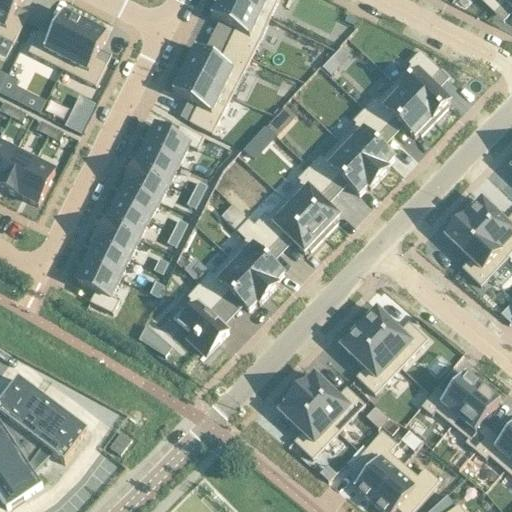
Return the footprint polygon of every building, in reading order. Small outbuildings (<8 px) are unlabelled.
[(0,0),(0,40),(14,48),(25,25),(14,19),(23,2),(23,0),(0,0)] [(216,11),(212,20),(235,32),(228,48),(251,59),(270,22),(227,0),(219,0),(215,10),(216,11)] [(227,0),(270,22),(280,0),(227,0)] [(511,0),(476,0),(495,17),(506,6),(511,11),(511,0)] [(40,34),(28,57),(62,74),(86,27),(82,25),(83,23),(70,16),(69,18),(64,15),(52,39),(40,34)] [(348,17),(345,24),(354,29),(358,22),(348,17)] [(86,27),(62,74),(96,91),(108,68),(96,62),(108,38),(86,27)] [(191,56),(184,69),(186,70),(185,73),(232,97),(251,59),(228,48),(220,63),(196,51),(193,57),(191,56)] [(411,70),(395,86),(435,126),(449,112),(446,110),(451,105),(430,86),(441,74),(420,55),(408,67),(411,70)] [(331,60),(322,69),(332,78),(341,69),(331,60)] [(185,73),(173,96),(197,108),(189,124),(212,135),(232,97),(185,73)] [(8,79),(0,94),(0,96),(10,102),(19,84),(8,79)] [(376,102),(365,113),(385,133),(395,122),(415,142),(420,137),(422,140),(435,126),(395,86),(394,87),(395,88),(379,104),(376,102)] [(4,106),(0,114),(0,115),(11,121),(16,112),(4,106)] [(286,110),(268,130),(277,138),(295,119),(286,110)] [(16,112),(11,121),(23,127),(27,118),(16,112)] [(356,128),(340,145),(380,183),(389,173),(387,171),(395,163),(375,144),(385,133),(365,113),(353,125),(356,128)] [(41,125),(37,134),(48,140),(53,131),(41,125)] [(156,129),(146,149),(179,166),(189,147),(197,151),(204,138),(181,127),(175,138),(164,132),(156,129)] [(53,131),(48,140),(60,146),(65,137),(53,131)] [(321,160),(309,171),(330,191),(340,180),(360,199),(368,191),(371,193),(380,183),(340,145),(324,162),(321,160)] [(0,147),(0,187),(16,156),(0,147)] [(136,167),(135,168),(170,185),(179,166),(146,149),(137,167),(136,167)] [(16,156),(0,187),(0,190),(18,200),(35,166),(16,156)] [(35,166),(18,200),(19,200),(19,199),(39,209),(42,203),(55,176),(35,166)] [(135,168),(126,187),(160,204),(170,185),(135,168)] [(301,186),(285,203),(325,241),(338,227),(335,225),(340,221),(319,201),(330,191),(309,171),(298,183),(301,186)] [(199,186),(193,197),(202,202),(208,190),(199,186)] [(126,188),(117,207),(150,224),(160,204),(126,187),(125,188),(126,188)] [(193,197),(187,209),(196,213),(202,202),(193,197)] [(255,229),(254,229),(274,249),(285,238),(305,257),(309,253),(311,255),(325,241),(285,203),(268,220),(265,218),(255,229)] [(465,221),(464,221),(507,263),(508,262),(507,261),(511,256),(511,218),(505,226),(482,204),(478,208),(477,206),(466,217),(468,219),(466,221),(465,221)] [(107,225),(106,226),(140,243),(150,224),(117,207),(108,225),(107,225)] [(464,221),(447,239),(472,263),(463,272),(481,290),(507,263),(464,221)] [(246,244),(229,261),(269,299),(279,289),(276,287),(284,279),(264,259),(274,249),(254,229),(255,229),(249,223),(237,236),(246,244)] [(179,224),(174,236),(183,240),(188,229),(179,224)] [(106,226),(96,245),(130,263),(140,243),(106,226)] [(174,236),(168,247),(177,252),(183,240),(174,236)] [(97,246),(88,265),(121,282),(130,263),(96,245),(96,246),(97,246)] [(210,275),(199,287),(219,306),(229,296),(250,315),(258,307),(260,309),(269,299),(229,261),(213,278),(210,275)] [(160,263),(154,274),(163,279),(169,267),(160,263)] [(88,265),(77,285),(85,289),(96,294),(90,306),(113,317),(120,305),(111,300),(121,282),(88,265)] [(156,285),(150,296),(159,301),(165,289),(156,285)] [(191,302),(174,320),(196,341),(195,342),(198,344),(194,348),(204,358),(200,362),(203,364),(229,336),(209,317),(219,306),(199,287),(188,299),(191,302)] [(363,329),(360,332),(402,372),(428,344),(409,327),(400,336),(377,314),(373,318),(371,316),(361,327),(363,329)] [(360,332),(343,350),(366,372),(357,381),(375,399),(402,372),(360,332)] [(438,391),(421,411),(433,420),(436,416),(452,430),(484,391),(466,376),(448,399),(438,391)] [(307,386),(297,396),(339,437),(366,409),(347,392),(338,401),(315,379),(308,387),(307,386)] [(89,436),(57,412),(19,383),(0,408),(0,500),(7,511),(43,489),(34,476),(53,458),(65,467),(89,436)] [(484,391),(452,430),(468,443),(465,447),(476,455),(492,435),(483,428),(501,405),(484,391)] [(288,408),(281,415),(303,437),(294,446),(313,464),(339,437),(297,396),(287,407),(288,408)] [(376,410),(366,420),(379,433),(389,422),(376,410)] [(390,423),(383,431),(393,439),(400,431),(390,423)] [(492,435),(476,455),(486,464),(489,461),(505,474),(511,466),(511,431),(502,444),(492,435)] [(121,459),(132,443),(122,436),(110,451),(121,459)] [(382,436),(350,473),(361,482),(354,491),(372,506),(404,469),(391,457),(398,449),(382,436)] [(404,469),(372,506),(378,511),(417,511),(441,485),(425,472),(418,481),(404,469)]
